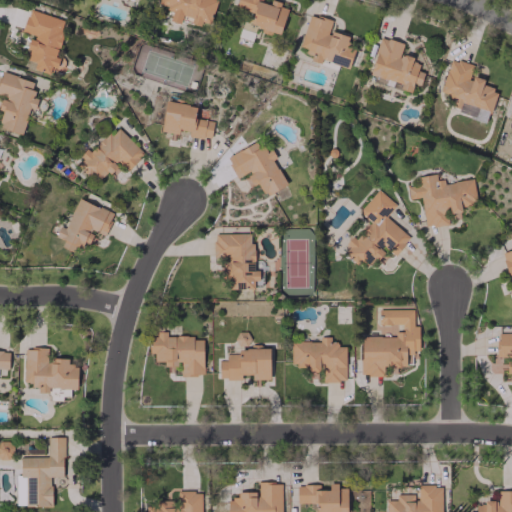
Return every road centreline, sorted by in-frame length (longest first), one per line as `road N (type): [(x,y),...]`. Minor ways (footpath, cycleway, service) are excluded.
road 1 (residential): [(114,432),(511,431)]
road 2 (residential): [(114,511),(114,372),(154,249),(183,196)]
road 3 (residential): [(455,279),(456,428)]
road 4 (residential): [(0,299),(133,305)]
